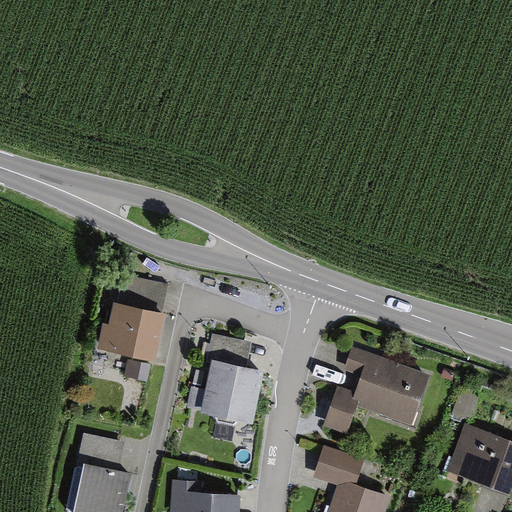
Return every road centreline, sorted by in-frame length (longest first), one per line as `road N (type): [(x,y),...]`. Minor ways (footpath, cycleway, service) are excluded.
road 1 (residential): [(303,338),(190,300),(143,511)]
road 2 (secondary): [(511,351),(322,282)]
road 3 (secondary): [(254,257),(180,210),(71,192)]
road 4 (secondary): [(71,192),(157,243),(254,257)]
road 5 (residential): [(272,511),(303,338)]
